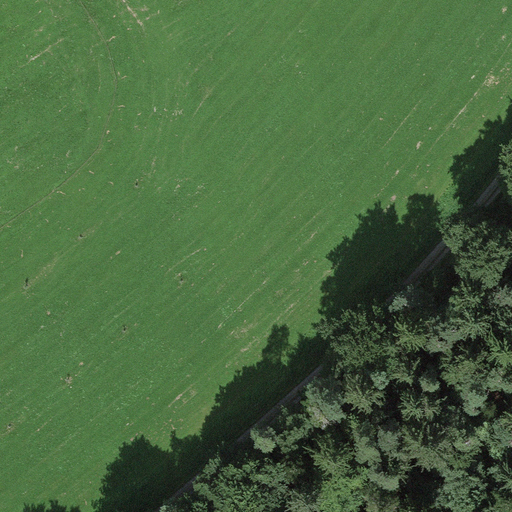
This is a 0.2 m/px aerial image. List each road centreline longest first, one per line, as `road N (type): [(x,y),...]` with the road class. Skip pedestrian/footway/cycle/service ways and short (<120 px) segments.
road 1 (track): [(178,511),(364,354),(511,194)]
road 2 (track): [(106,56),(0,124)]
